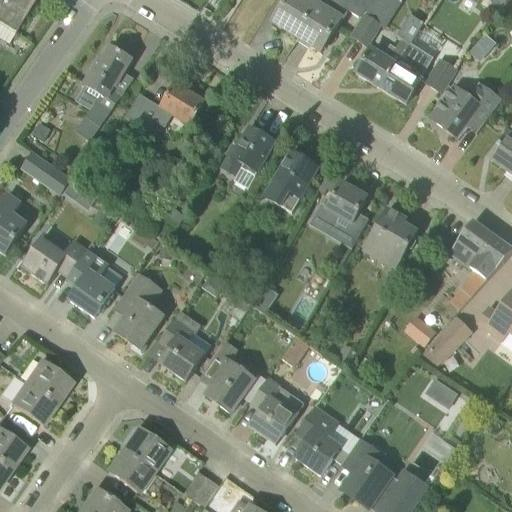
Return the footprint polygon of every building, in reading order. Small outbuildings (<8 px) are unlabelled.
[(37,3),(32,0),(4,0),(0,7),(0,26),(16,36),(37,3)] [(288,0),(273,25),(297,40),(321,0),(288,0)] [(321,0),(297,40),(321,55),(348,13),(360,20),(372,0),(321,0)] [(385,31),(404,3),(399,0),(377,0),(366,16),(351,39),(368,51),(382,29),(385,31)] [(357,76),(381,91),(423,25),(411,17),(397,39),(402,42),(396,51),(391,48),(385,58),(373,50),(357,76)] [(424,25),(423,25),(381,91),(407,107),(423,81),(407,71),(420,51),(412,46),(424,25)] [(131,63),(109,50),(101,64),(98,62),(90,75),(83,88),(99,97),(84,119),(97,129),(119,97),(113,93),(131,63)] [(442,97),(458,72),(440,61),(424,86),(442,97)] [(137,127),(125,145),(136,152),(147,133),(149,134),(155,124),(165,129),(172,117),(191,128),(204,106),(175,88),(162,109),(140,96),(126,120),(137,127)] [(480,133),(502,105),(481,89),(471,102),(455,91),(432,122),(459,142),(471,126),(480,133)] [(255,179),(256,176),(274,147),(250,132),(240,148),(236,146),(229,158),(227,158),(220,170),(238,180),(243,171),(255,179)] [(511,177),(511,133),(511,135),(491,161),(511,177)] [(61,197),(71,182),(34,156),(23,171),(61,197)] [(292,157),(266,200),(293,215),(318,172),(292,157)] [(342,186),(325,214),(326,214),(322,221),(334,228),(338,221),(352,229),(368,201),(342,186)] [(0,253),(7,258),(29,226),(15,216),(21,206),(9,197),(0,210),(0,253)] [(175,234),(186,220),(171,208),(150,236),(168,250),(179,237),(175,234)] [(406,223),(388,213),(371,243),(401,261),(417,236),(403,228),(406,223)] [(511,256),(511,252),(473,224),(449,255),(475,274),(451,304),(461,313),(511,256)] [(69,252),(46,237),(23,269),(50,287),(60,273),(70,280),(70,281),(71,281),(89,255),(88,254),(89,252),(76,243),(69,252)] [(71,303),(96,320),(117,290),(101,280),(109,268),(89,255),(71,281),(81,288),(71,303)] [(132,311),(126,319),(116,334),(142,353),(165,321),(143,306),(155,290),(139,278),(122,303),(132,311)] [(262,286),(249,306),(252,308),(265,317),(278,297),(262,286)] [(504,332),(511,338),(511,298),(498,317),(490,311),(479,326),(498,340),(504,332)] [(170,352),(160,365),(187,384),(205,358),(187,345),(193,336),(197,336),(202,328),(182,314),(159,345),(170,352)] [(441,367),(442,365),(471,335),(457,321),(427,353),(441,367)] [(231,366),(232,364),(239,354),(226,345),(201,382),(211,389),(205,397),(232,416),(255,383),(231,366)] [(41,365),(27,386),(58,408),(73,387),(41,365)] [(263,414),(252,430),(277,447),(305,406),(268,381),(251,406),(263,414)] [(12,407),(44,429),(58,408),(27,386),(12,407)] [(321,479),(342,449),(331,441),(341,426),(316,409),(297,438),(307,445),(296,462),(321,479)] [(27,453),(0,433),(0,465),(12,474),(27,453)] [(138,433),(123,455),(153,476),(168,455),(138,433)] [(414,511),(431,489),(407,472),(401,481),(383,469),(388,461),(361,442),(343,468),(355,476),(343,493),(370,511),(375,504),(383,510),(384,511),(414,511)] [(108,475),(139,497),(153,476),(123,455),(108,475)] [(0,491),(12,474),(0,465),(0,491)] [(198,475),(183,497),(194,504),(209,483),(198,475)] [(194,504),(204,511),(219,490),(209,483),(194,504)] [(121,511),(95,494),(82,511),(121,511)] [(231,511),(250,511),(248,510),(238,503),(231,511)]
